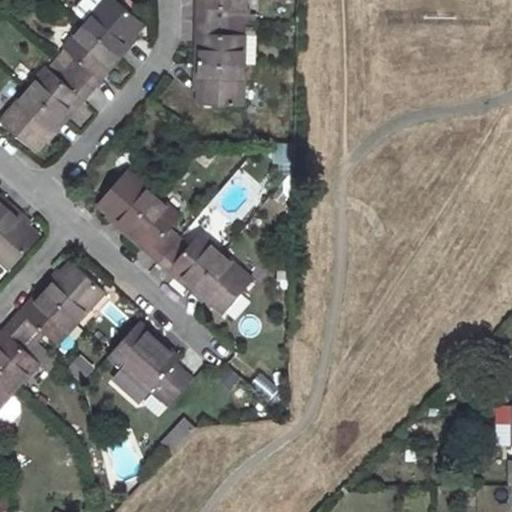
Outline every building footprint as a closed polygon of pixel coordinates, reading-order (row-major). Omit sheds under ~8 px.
[(130,47),(126,43),(133,35),(143,24),(115,0),(103,0),(81,26),(115,56),(120,59),(130,47)] [(196,6),(195,22),(246,23),(246,0),(201,0),(202,7),(196,6)] [(200,38),(200,65),(245,66),(246,23),(195,22),(195,37),(200,38)] [(102,79),(97,76),(115,56),(81,26),(63,47),(66,51),(75,59),(67,69),(92,91),(102,79)] [(133,35),(126,43),(130,47),(137,38),(133,35)] [(66,51),(48,71),(58,79),(67,69),(75,59),(66,51)] [(115,56),(97,76),(102,79),(120,59),(115,56)] [(194,65),(194,79),(199,80),(199,91),(198,106),(244,107),(245,66),(200,65),(194,65)] [(46,68),(26,90),(61,119),(79,99),(83,102),(92,91),(67,69),(58,79),(48,71),(46,68)] [(256,103),(256,81),(245,80),(244,103),(256,103)] [(26,90),(0,120),(34,150),(43,139),(52,129),(56,133),(65,123),(61,119),(26,90)] [(79,99),(61,119),(65,123),(83,102),(79,99)] [(52,129),(43,139),(47,143),(56,133),(52,129)] [(118,223),(114,227),(125,236),(128,232),(157,198),(126,171),(98,205),(109,215),(118,223)] [(0,222),(15,207),(3,197),(0,200),(0,222)] [(179,239),(169,230),(180,218),(157,198),(128,232),(150,251),(146,255),(156,263),(179,239)] [(15,207),(0,222),(0,261),(11,271),(41,238),(30,228),(21,220),(24,216),(15,207)] [(109,215),(105,219),(114,227),(118,223),(109,215)] [(24,216),(21,220),(30,228),(33,224),(24,216)] [(128,232),(125,236),(146,255),(150,251),(128,232)] [(179,239),(156,263),(167,273),(171,269),(193,289),(223,257),(198,235),(188,247),(179,239)] [(204,297),(212,305),(223,315),(252,283),(223,257),(193,289),(190,293),(200,302),(204,297)] [(50,278),(41,288),(44,292),(78,323),(106,292),(72,262),(62,273),(54,282),(50,278)] [(171,269),(167,273),(190,293),(193,289),(171,269)] [(58,270),(50,278),(54,282),(62,273),(58,270)] [(41,288),(22,310),(26,313),(44,292),(41,288)] [(22,310),(12,321),(37,344),(46,333),(58,345),(78,323),(44,292),(26,313),(22,310)] [(204,297),(200,302),(209,309),(212,305),(204,297)] [(57,363),(37,344),(12,321),(3,331),(7,335),(0,342),(0,366),(21,385),(40,365),(49,373),(57,363)] [(194,379),(176,364),(181,358),(140,322),(109,356),(124,369),(116,378),(141,400),(149,391),(150,392),(152,391),(169,407),(194,379)] [(78,379),(92,369),(81,354),(67,365),(78,379)] [(225,364),(216,378),(233,389),(242,376),(225,364)] [(0,408),(13,395),(21,385),(0,366),(0,408)] [(138,405),(154,420),(166,407),(150,392),(138,405)] [(13,395),(0,408),(0,421),(6,427),(20,412),(19,401),(13,395)] [(184,416),(159,440),(171,452),(195,427),(184,416)]
